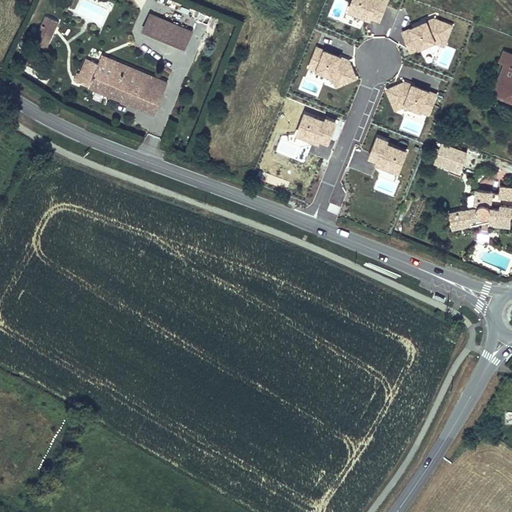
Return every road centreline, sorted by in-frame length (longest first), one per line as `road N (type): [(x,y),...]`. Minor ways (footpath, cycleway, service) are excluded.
road 1 (tertiary): [(315,226),(83,137),(0,89)]
road 2 (residential): [(315,226),(378,62)]
road 3 (tertiary): [(483,372),(396,511)]
road 4 (tertiary): [(432,274),(315,226)]
